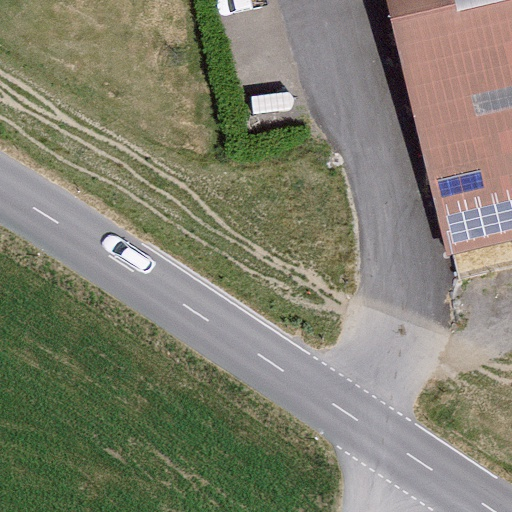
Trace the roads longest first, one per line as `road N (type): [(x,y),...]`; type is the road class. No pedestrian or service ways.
road 1 (tertiary): [(0,212),(470,511)]
road 2 (unknown): [(372,449),(425,305)]
